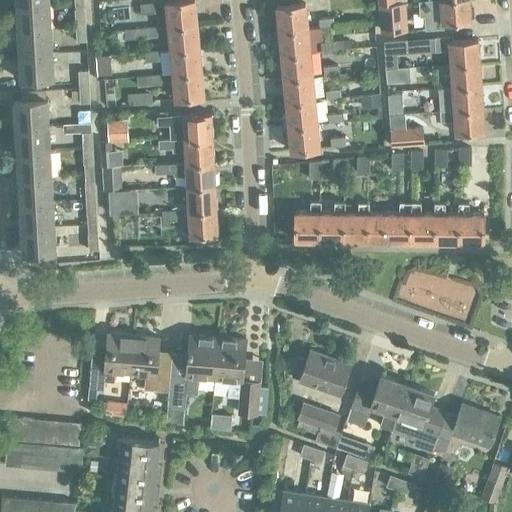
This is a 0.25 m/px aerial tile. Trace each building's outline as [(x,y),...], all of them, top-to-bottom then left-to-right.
[(170,26),(198,24),(195,0),(185,0),(167,2),(170,26)] [(469,0),(443,0),(441,0),(429,1),(430,11),(442,10),(443,23),(471,21),(469,0)] [(17,27),(52,26),(51,1),(16,3),(17,27)] [(141,14),(156,13),(155,3),(140,4),(141,14)] [(396,4),(379,5),(381,32),(410,31),(406,3),(396,4)] [(281,32),(309,30),(307,4),(279,6),(281,32)] [(77,24),(87,24),(87,12),(76,12),(77,24)] [(319,29),(335,27),(334,17),(318,19),(319,29)] [(87,24),(77,24),(78,39),(88,38),(87,24)] [(172,50),(200,47),(198,24),(170,26),(172,50)] [(19,54),(53,52),(52,26),(17,27),(19,54)] [(370,26),(356,27),(356,34),(371,32),(370,26)] [(125,39),(158,36),(157,27),(124,30),(125,39)] [(283,55),(312,52),(309,30),(281,32),(283,55)] [(452,65),(480,63),(479,39),(450,41),(450,37),(436,38),(437,52),(451,51),(452,65)] [(322,51),(338,50),(337,40),(321,41),(322,51)] [(387,69),(398,68),(397,55),(408,54),(408,41),(386,42),(387,69)] [(174,73),(202,71),(200,47),(172,50),(174,73)] [(144,61),(161,59),(160,51),(143,53),(144,61)] [(53,52),(19,54),(20,80),(55,78),(53,52)] [(286,79),(314,77),(312,52),(283,55),(286,79)] [(324,76),(358,72),(357,62),(323,65),(324,76)] [(453,88),(482,86),(480,63),(452,65),(453,88)] [(411,68),(398,68),(387,69),(387,83),(411,82),(411,68)] [(81,87),(91,86),(90,71),(80,72),(81,87)] [(202,71),(174,73),(176,98),(205,96),(202,71)] [(137,86),(162,84),(161,75),(137,77),(137,86)] [(288,103),(316,100),(314,77),(286,79),(288,103)] [(91,101),(91,86),(81,87),(81,102),(91,101)] [(326,99),(356,97),(355,86),(325,89),(326,99)] [(455,111),(483,109),(482,86),(453,88),(455,111)] [(114,90),(106,90),(107,107),(115,106),(114,90)] [(129,104),(151,103),(150,93),(128,94),(129,104)] [(391,114),(405,113),(403,93),(389,94),(391,114)] [(16,127),(50,125),(49,99),(14,100),(16,127)] [(290,126),(318,123),(316,100),(288,103),(290,126)] [(483,109),(455,111),(457,133),(485,132),(483,109)] [(327,122),(344,121),(343,110),(326,112),(327,122)] [(185,139),(213,138),(212,113),(184,114),(185,139)] [(156,124),(172,124),(172,116),(156,116),(156,124)] [(119,121),(108,121),(109,141),(119,141),(119,121)] [(318,123),(290,126),(292,150),(321,147),(318,123)] [(17,152),(51,150),(50,125),(16,127),(17,152)] [(389,146),(390,146),(421,144),(420,128),(388,131),(389,146)] [(85,148),(95,148),(95,133),(85,133),(85,148)] [(331,146),(347,145),(346,135),(330,136),(331,146)] [(187,163),(215,162),(213,138),(185,139),(157,141),(158,149),(170,148),(170,152),(186,151),(187,163)] [(473,163),(474,146),(460,146),(460,163),(473,163)] [(86,163),(96,162),(95,148),(85,148),(86,163)] [(449,166),(450,148),(436,148),(436,165),(449,166)] [(18,177),(52,175),(51,150),(17,152),(18,177)] [(103,167),(124,166),(123,151),(102,152),(103,167)] [(426,168),(426,151),(412,151),(412,168),(426,168)] [(403,169),(404,152),(390,152),(390,169),(403,169)] [(370,172),(370,155),(357,155),(356,172),(370,172)] [(345,175),(346,158),(332,158),(332,175),(345,175)] [(321,178),(321,161),(308,161),(307,178),(321,178)] [(188,187),(216,186),(215,162),(187,163),(155,165),(156,172),(187,171),(188,187)] [(384,185),(394,187),(397,170),(381,167),(380,177),(386,178),(384,185)] [(87,186),(97,185),(97,173),(87,174),(87,186)] [(19,203),(54,201),(52,175),(18,177),(19,203)] [(123,180),(104,181),(104,190),(123,189),(123,180)] [(189,211),(217,209),(216,186),(188,187),(189,211)] [(125,192),(111,192),(112,215),(113,215),(126,214),(125,192)] [(89,214),(99,213),(98,199),(88,200),(89,214)] [(21,228),(55,226),(54,201),(19,203),(21,228)] [(217,209),(189,211),(191,235),(219,233),(217,209)] [(320,239),(321,210),(297,210),(296,238),(310,239),(310,243),(320,243),(320,239)] [(345,239),(345,211),(321,210),(320,239),(334,239),(334,243),(344,243),(345,239)] [(162,221),(178,220),(178,211),(161,212),(162,221)] [(369,238),(370,211),(345,211),(345,239),(358,239),(358,243),(368,243),(369,239),(369,238)] [(411,239),(411,212),(370,211),(369,238),(411,239)] [(435,240),(435,212),(411,212),(411,239),(411,244),(421,244),(421,240),(435,240)] [(459,240),(459,212),(435,212),(435,240),(435,244),(445,244),(445,240),(459,240)] [(459,212),(459,240),(458,244),(469,244),(468,240),(484,240),(485,213),(459,212)] [(55,226),(21,228),(22,253),(56,252),(55,226)] [(98,233),(90,233),(91,250),(99,250),(98,233)] [(132,373),(135,335),(108,333),(107,345),(93,344),(89,398),(97,399),(98,390),(105,390),(106,381),(115,382),(116,371),(132,373)] [(216,378),(220,336),(191,334),(189,351),(174,350),(171,391),(171,392),(169,407),(186,409),(188,393),(198,393),(199,377),(216,378)] [(171,391),(174,350),(159,349),(160,337),(135,335),(132,373),(146,374),(145,389),(171,391)] [(220,336),(216,378),(229,379),(227,395),(239,396),(238,413),(266,415),(268,388),(262,387),(264,360),(245,358),(247,338),(220,336)] [(340,394),(350,363),(311,349),(300,380),(340,394)] [(391,428),(394,419),(406,383),(381,374),(377,386),(360,380),(347,420),(363,426),(370,405),(384,410),(379,424),(391,428)] [(391,428),(390,430),(417,439),(416,444),(432,450),(433,447),(436,436),(445,410),(429,405),(434,392),(406,383),(394,419),(391,428)] [(123,415),(124,400),(102,399),(101,414),(123,415)] [(341,437),(342,433),(335,431),(341,414),(304,402),(299,418),(320,426),(315,440),(337,447),(341,437)] [(445,410),(436,436),(449,440),(452,432),(489,446),(500,416),(462,403),(458,415),(445,410)] [(196,434),(199,421),(177,415),(174,429),(196,434)] [(30,442),(33,418),(8,416),(7,440),(19,441),(30,442)] [(43,443),(46,419),(33,418),(30,442),(43,443)] [(55,444),(57,420),(46,419),(43,443),(55,444)] [(68,446),(69,421),(57,420),(55,444),(68,446)] [(69,421),(68,446),(80,446),(81,422),(69,421)] [(119,458),(157,463),(159,440),(121,436),(119,458)] [(436,436),(433,447),(445,451),(449,440),(436,436)] [(351,441),(347,451),(371,460),(376,446),(352,437),(351,441)] [(17,465),(19,441),(7,441),(5,464),(17,465)] [(19,441),(17,465),(28,466),(30,442),(19,441)] [(43,443),(30,442),(28,466),(41,467),(43,443)] [(55,444),(43,443),(41,467),(52,468),(55,444)] [(68,446),(55,444),(52,468),(65,470),(68,446)] [(310,459),(314,448),(304,444),(300,455),(310,459)] [(84,447),(68,446),(65,470),(81,471),(84,447)] [(314,448),(310,459),(320,463),(325,452),(314,448)] [(352,468),(357,457),(347,453),(342,464),(352,468)] [(357,457),(352,468),(363,472),(367,461),(357,457)] [(154,484),(157,463),(119,458),(117,480),(154,484)] [(396,489),(400,478),(390,474),(386,485),(396,489)] [(495,502),(502,482),(487,477),(481,497),(495,502)] [(400,478),(396,489),(406,493),(410,482),(400,478)] [(152,505),(154,484),(117,480),(114,501),(152,505)] [(302,511),(306,493),(273,488),(271,501),(280,503),(279,511),(302,511)] [(324,511),(327,496),(306,493),(302,511),(324,511)] [(13,511),(14,497),(2,495),(0,511),(13,511)] [(346,511),(348,500),(327,496),(324,511),(346,511)] [(26,511),(27,498),(15,497),(13,511),(26,511)] [(39,511),(40,499),(28,498),(26,511),(39,511)] [(49,511),(51,500),(40,499),(39,511),(49,511)] [(61,511),(63,501),(51,500),(49,511),(61,511)] [(368,511),(370,503),(348,500),(346,511),(368,511)] [(75,511),(76,502),(64,501),(62,511),(75,511)] [(151,511),(152,505),(114,501),(113,511),(151,511)]
